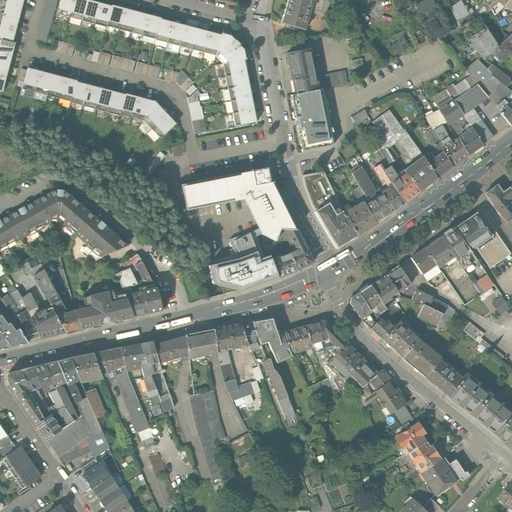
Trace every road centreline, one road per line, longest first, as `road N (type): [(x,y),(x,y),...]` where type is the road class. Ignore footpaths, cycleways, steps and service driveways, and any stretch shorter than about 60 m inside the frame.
road 1 (residential): [(282,141),(193,159),(182,102),(169,88),(27,53),(41,0)]
road 2 (tertiary): [(504,458),(360,337),(328,272)]
road 3 (residential): [(190,317),(180,288),(68,181),(0,209)]
road 4 (secondary): [(0,361),(190,317)]
road 5 (secondary): [(328,272),(460,179)]
road 6 (secondary): [(190,317),(328,272)]
road 7 (residential): [(328,272),(298,206),(282,141)]
